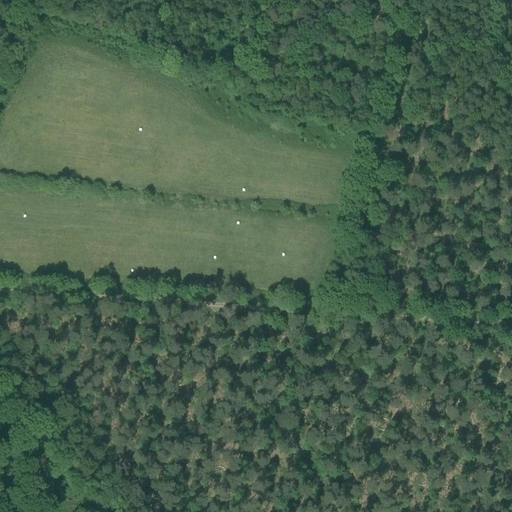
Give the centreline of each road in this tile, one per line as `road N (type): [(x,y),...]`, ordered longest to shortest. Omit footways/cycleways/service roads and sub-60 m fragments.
road 1 (track): [(0,292),(511,327)]
road 2 (track): [(402,0),(314,313)]
road 3 (track): [(211,305),(339,511)]
